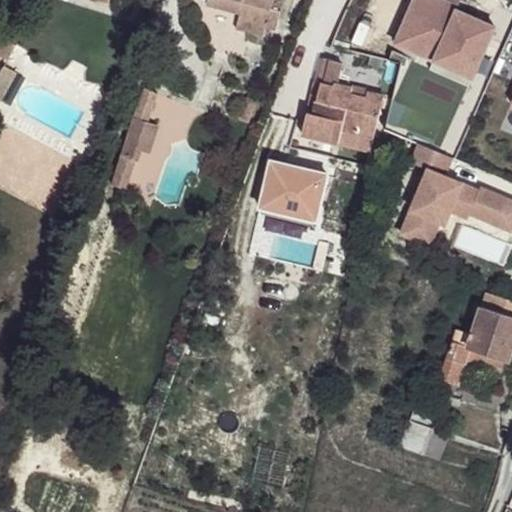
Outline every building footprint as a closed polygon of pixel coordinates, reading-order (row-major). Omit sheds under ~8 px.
[(207,0),(207,3),(241,11),(237,28),(264,35),(266,27),(276,29),(283,4),(273,2),(273,0),(207,0)] [(444,0),(413,0),(397,38),(475,72),(495,27),(456,9),(458,6),(444,0)] [(0,39),(0,56),(8,60),(16,45),(1,37),(0,39)] [(475,72),(397,38),(395,43),(433,61),(430,69),(469,86),(475,72)] [(0,100),(2,101),(13,70),(4,66),(0,73),(0,100)] [(333,87),(321,84),(313,113),(307,112),(302,134),(338,143),(342,128),(374,136),(384,96),(367,92),(366,98),(350,94),(352,88),(334,84),(333,87)] [(367,92),(352,88),(350,94),(366,98),(367,92)] [(145,89),(134,117),(112,184),(126,189),(136,160),(138,160),(148,121),(157,94),(145,89)] [(246,99),(239,118),(249,122),(256,103),(246,99)] [(374,136),(342,128),(338,143),(370,151),(374,136)] [(445,176),(453,158),(421,144),(413,162),(429,169),(402,233),(430,245),(440,222),(445,224),(451,210),(469,218),(471,213),(498,225),(509,200),(482,188),(480,191),(445,176)] [(511,201),(509,200),(498,225),(511,231),(511,201)] [(511,299),(486,290),(471,334),(456,329),(440,378),(448,381),(459,384),(468,355),(471,347),(508,359),(511,347),(511,299)] [(508,359),(471,347),(468,355),(505,368),(508,359)] [(444,394),(448,381),(440,378),(437,391),(444,394)] [(459,384),(448,381),(444,394),(462,399),(466,386),(459,384)] [(466,386),(462,399),(496,410),(504,397),(466,386)] [(423,454),(431,431),(408,423),(400,446),(423,454)] [(431,431),(423,454),(441,460),(449,437),(431,431)]
